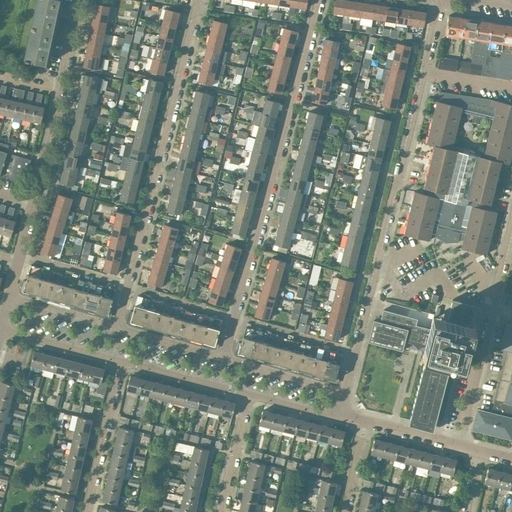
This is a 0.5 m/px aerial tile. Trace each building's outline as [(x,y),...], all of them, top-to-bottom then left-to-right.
[(58,0),(37,0),(37,3),(38,3),(37,9),(55,13),(57,8),(58,0)] [(307,0),(291,0),(290,6),(306,9),(307,0)] [(349,15),(351,1),(341,0),(335,0),(333,13),(349,15)] [(361,17),(363,3),(351,1),(349,15),(361,17)] [(372,19),(374,5),(363,3),(361,17),(372,19)] [(110,7),(96,4),(93,19),(106,22),(110,7)] [(384,21),(386,7),(374,5),(372,19),(384,21)] [(396,22),(398,9),(386,7),(384,21),(396,22)] [(56,13),(55,13),(37,9),(34,19),(33,19),(32,26),(52,30),(54,24),(53,24),(54,18),(55,18),(56,18),(57,14),(56,14),(56,13)] [(407,24),(410,10),(398,9),(396,22),(407,24)] [(166,10),(162,24),(175,28),(179,13),(166,10)] [(425,16),(425,13),(410,10),(407,24),(423,27),(425,18),(425,16)] [(464,38),(467,19),(461,18),(461,17),(455,16),(455,17),(450,16),(448,16),(445,35),(464,38)] [(104,34),(106,22),(93,19),(91,31),(104,34)] [(475,40),(478,21),(477,21),(477,20),(471,19),(471,20),(467,19),(464,38),(474,39),(475,40)] [(213,20),(210,35),(223,38),(227,24),(213,20)] [(483,76),(492,23),(491,23),(491,22),(485,21),(485,22),(478,21),(475,40),(474,39),(471,63),(469,74),(483,76)] [(497,78),(506,25),(505,25),(505,24),(499,23),(499,24),(492,23),(483,76),(497,78)] [(172,39),(175,28),(162,24),(159,36),(172,39)] [(511,80),(511,74),(511,26),(506,25),(497,78),(511,80)] [(50,40),(52,30),(32,26),(30,36),(31,36),(29,42),(48,46),(49,40),(50,40)] [(293,47),(297,32),(284,28),(280,43),(293,47)] [(102,45),(104,34),(91,31),(88,42),(102,45)] [(220,50),(223,38),(210,35),(207,46),(220,50)] [(169,51),(172,39),(159,36),(156,47),(169,51)] [(325,39),(322,54),(335,57),(339,42),(325,39)] [(49,46),(48,46),(29,42),(27,52),(26,52),(25,61),(33,63),(44,65),(46,56),(47,51),(48,51),(48,50),(49,51),(50,47),(49,46)] [(99,57),(102,45),(88,42),(86,54),(99,57)] [(290,58),(293,47),(280,43),(277,54),(290,58)] [(397,43),(393,58),(407,61),(410,47),(397,43)] [(166,62),(169,51),(156,47),(150,46),(147,57),(153,59),(166,62)] [(227,51),(220,50),(207,46),(204,58),(217,61),(224,63),(227,51)] [(360,63),(363,52),(356,51),(354,61),(360,63)] [(104,58),(99,57),(86,54),(83,66),(97,69),(101,70),(104,58)] [(287,69),(290,58),(277,54),(274,66),(287,69)] [(333,69),(335,57),(322,54),(319,66),(333,69)] [(215,73),(217,61),(204,58),(201,69),(215,73)] [(404,73),(407,61),(393,58),(390,69),(404,73)] [(440,58),(437,68),(456,71),(457,61),(440,58)] [(163,75),(166,62),(153,59),(150,71),(163,75)] [(118,66),(115,77),(122,78),(123,75),(125,68),(125,66),(126,63),(121,62),(119,61),(118,66)] [(359,70),(360,63),(354,61),(352,68),(359,70)] [(471,63),(461,61),(460,72),(469,74),(471,63)] [(284,81),(287,69),(274,66),(271,77),(284,81)] [(331,80),(333,69),(319,66),(317,77),(331,80)] [(401,84),(404,73),(390,69),(384,68),(381,79),(388,81),(401,84)] [(212,85),(215,73),(201,69),(198,82),(212,85)] [(98,77),(85,74),(81,88),(95,91),(98,77)] [(281,93),(284,81),(271,77),(267,90),(281,93)] [(328,92),(331,80),(317,77),(315,89),(328,92)] [(162,82),(149,79),(145,92),(159,96),(162,82)] [(398,96),(401,84),(388,81),(385,93),(398,96)] [(0,114),(4,115),(8,96),(5,95),(7,86),(2,85),(0,91),(0,114)] [(352,97),(355,86),(348,85),(345,96),(352,97)] [(13,117),(19,89),(14,88),(12,97),(8,96),(4,115),(13,117)] [(92,104),(95,91),(81,88),(78,101),(92,104)] [(22,119),(26,100),(22,99),(24,90),(19,89),(13,117),(22,119)] [(325,104),(328,92),(315,89),(312,101),(325,104)] [(31,121),(35,102),(31,101),(33,93),(28,91),(26,100),(22,119),(31,121)] [(196,91),(193,103),(206,107),(209,94),(196,91)] [(156,109),(159,96),(145,92),(142,105),(156,109)] [(486,255),(497,212),(489,210),(501,162),(508,164),(511,149),(511,105),(492,100),(439,92),(426,144),(434,146),(422,194),(415,192),(404,235),(429,241),(431,232),(434,233),(436,233),(435,237),(446,243),(458,242),(459,237),(462,237),(464,238),(461,248),(476,252),(486,255)] [(41,123),(45,105),(40,103),(42,95),(37,93),(35,102),(31,121),(41,123)] [(395,109),(398,96),(385,93),(382,105),(395,109)] [(276,116),(279,103),(266,99),(263,112),(276,116)] [(89,117),(92,104),(78,101),(75,114),(89,117)] [(203,120),(206,107),(193,103),(190,116),(203,120)] [(153,122),(156,109),(142,105),(139,118),(153,122)] [(273,129),(276,116),(263,112),(259,125),(273,129)] [(309,112),(306,124),(319,128),(323,115),(309,112)] [(86,130),(89,117),(75,114),(72,127),(86,130)] [(200,133),(203,120),(190,116),(187,129),(200,133)] [(349,124),(356,126),(357,123),(358,118),(350,116),(349,124)] [(377,117),(373,130),(387,134),(390,121),(377,117)] [(150,134),(153,122),(139,118),(136,131),(150,134)] [(316,141),(319,128),(306,124),(303,137),(316,141)] [(269,142),(273,129),(259,125),(256,138),(269,142)] [(83,143),(86,130),(72,127),(69,140),(83,143)] [(197,146),(200,133),(187,129),(183,143),(197,146)] [(384,147),(387,134),(373,130),(370,143),(384,147)] [(146,147),(150,134),(136,131),(133,144),(146,147)] [(313,154),(316,141),(303,137),(299,150),(313,154)] [(266,155),(269,142),(256,138),(252,151),(266,155)] [(80,156),(83,143),(69,140),(66,153),(80,156)] [(29,167),(31,160),(6,153),(9,145),(0,142),(0,176),(23,184),(25,177),(24,177),(27,167),(29,167)] [(143,160),(146,147),(133,144),(126,142),(123,155),(130,157),(143,160)] [(194,159),(197,146),(183,143),(180,156),(194,159)] [(381,160),(384,147),(370,143),(367,156),(381,160)] [(322,160),(323,157),(313,154),(299,150),(296,163),(309,167),(311,160),(321,163),(322,160)] [(262,168),(266,155),(252,151),(249,164),(262,168)] [(342,151),(339,162),(345,164),(348,153),(342,151)] [(77,169),(80,156),(66,153),(63,166),(77,169)] [(140,173),(143,160),(130,157),(123,155),(120,168),(127,170),(140,173)] [(191,172),(194,159),(180,156),(177,169),(191,172)] [(377,173),(381,160),(367,156),(364,169),(377,173)] [(306,180),(309,167),(296,163),(292,176),(306,180)] [(259,180),(262,168),(249,164),(245,177),(259,180)] [(73,185),(77,169),(63,166),(59,182),(73,185)] [(187,185),(191,172),(177,169),(174,182),(187,185)] [(374,186),(377,173),(364,169),(361,182),(374,186)] [(137,186),(140,173),(127,170),(123,183),(137,186)] [(302,193),(306,180),(292,176),(289,189),(302,193)] [(255,193),(259,180),(245,177),(242,190),(255,193)] [(116,187),(117,180),(101,178),(100,184),(116,187)] [(184,198),(187,185),(174,182),(171,195),(184,198)] [(371,199),(374,186),(361,182),(357,195),(371,199)] [(133,203),(137,186),(123,183),(119,199),(133,203)] [(303,207),(307,194),(302,193),(289,189),(285,202),(299,206),(303,207)] [(252,206),(255,193),(242,190),(239,203),(252,206)] [(72,198),(58,194),(55,206),(68,210),(72,198)] [(180,214),(184,198),(171,195),(167,211),(180,214)] [(368,212),(371,199),(357,195),(354,208),(368,212)] [(89,215),(93,198),(87,197),(83,214),(89,215)] [(205,218),(209,205),(197,202),(193,214),(205,218)] [(296,219),(299,206),(285,202),(282,215),(296,219)] [(249,219),(252,206),(239,203),(235,216),(249,219)] [(65,221),(68,210),(55,206),(51,217),(65,221)] [(11,237),(16,218),(12,217),(15,208),(10,207),(7,216),(1,234),(11,237)] [(365,225),(368,212),(354,208),(351,221),(365,225)] [(130,215),(117,212),(114,223),(127,227),(130,215)] [(292,231),(296,219),(282,215),(279,228),(292,231)] [(244,235),(249,219),(235,216),(231,232),(244,235)] [(61,233),(65,221),(51,217),(48,228),(61,233)] [(361,238),(365,225),(351,221),(348,234),(361,238)] [(125,238),(127,227),(114,223),(111,235),(125,238)] [(178,229),(164,225),(161,236),(174,240),(178,229)] [(58,244),(61,233),(48,228),(44,240),(58,244)] [(288,248),(292,231),(279,228),(274,244),(288,248)] [(358,251),(361,238),(348,234),(345,247),(358,251)] [(122,250),(125,238),(111,235),(109,246),(122,250)] [(171,252),(174,240),(161,236),(158,248),(171,252)] [(54,256),(58,244),(44,240),(41,251),(54,256)] [(332,245),(320,242),(318,249),(331,252),(332,245)] [(227,244),(224,255),(237,260),(241,249),(227,244)] [(119,261),(122,250),(109,246),(106,258),(119,261)] [(354,267),(358,251),(345,247),(341,263),(354,267)] [(168,263),(171,252),(158,248),(154,259),(168,263)] [(233,271),(237,260),(224,255),(220,267),(233,271)] [(117,274),(119,261),(106,258),(103,270),(117,274)] [(272,258),(268,270),(281,274),(285,262),(272,258)] [(165,274),(168,263),(154,259),(151,271),(165,274)] [(311,264),(305,262),(300,279),(307,281),(311,264)] [(36,294),(43,268),(31,265),(26,281),(23,280),(23,281),(24,281),(22,288),(24,289),(23,291),(36,294)] [(316,286),(317,281),(321,267),(315,265),(314,266),(310,284),(316,286)] [(229,283),(233,271),(220,267),(216,278),(229,283)] [(48,298),(55,272),(43,268),(36,294),(48,298)] [(278,285),(281,274),(268,270),(265,281),(278,285)] [(161,286),(165,274),(151,271),(148,282),(161,286)] [(59,301),(67,275),(55,272),(48,298),(59,301)] [(72,305),(79,279),(67,275),(59,301),(72,305)] [(225,294),(229,283),(216,278),(212,289),(225,294)] [(339,278),(336,290),(350,293),(352,282),(339,278)] [(83,308),(91,282),(79,279),(72,305),(83,308)] [(275,296),(278,285),(265,281),(261,292),(275,296)] [(96,312),(103,286),(91,282),(83,308),(96,312)] [(315,292),(316,286),(310,284),(308,291),(307,295),(313,297),(315,292)] [(112,299),(115,289),(103,286),(96,312),(108,315),(109,313),(111,314),(113,307),(114,306),(111,305),(112,299)] [(221,306),(225,294),(212,289),(208,301),(221,306)] [(347,305),(350,293),(336,290),(333,301),(347,305)] [(271,308),(275,296),(261,292),(258,303),(271,308)] [(439,296),(433,295),(431,303),(437,304),(439,296)] [(142,325),(150,299),(138,296),(135,305),(133,312),(130,311),(130,312),(128,319),(131,320),(130,322),(142,325)] [(475,328),(472,327),(477,306),(475,305),(475,300),(477,300),(468,299),(462,297),(461,302),(452,299),(447,321),(433,317),(430,329),(416,325),(417,319),(390,312),(383,310),(380,322),(373,320),(368,342),(385,346),(403,351),(405,340),(417,343),(426,345),(422,357),(426,358),(411,414),(408,425),(433,432),(436,420),(451,365),(464,368),(475,328)] [(154,329),(162,303),(150,299),(142,325),(154,329)] [(344,316),(347,305),(333,301),(330,313),(344,316)] [(298,315),(301,304),(294,302),(292,314),(298,315)] [(166,332),(174,306),(162,303),(154,329),(166,332)] [(268,319),(271,308),(258,303),(254,316),(268,319)] [(178,335),(186,310),(174,306),(166,332),(178,335)] [(191,339),(199,313),(186,310),(178,335),(191,339)] [(202,342),(210,317),(199,313),(191,339),(202,342)] [(341,328),(344,316),(330,313),(327,324),(341,328)] [(219,329),(222,320),(210,317),(202,342),(215,346),(215,344),(217,345),(220,337),(217,336),(219,329)] [(304,333),(307,320),(301,318),(298,331),(304,333)] [(338,340),(341,328),(327,324),(324,337),(338,340)] [(511,325),(507,324),(501,349),(507,351),(492,413),(477,409),(472,430),(511,439),(511,441),(511,325)] [(251,356),(258,330),(246,327),(243,336),(241,343),(238,342),(238,343),(239,343),(237,350),(239,351),(238,352),(251,356)] [(263,360),(270,334),(258,330),(251,356),(263,360)] [(274,363),(282,337),(270,334),(263,360),(274,363)] [(287,366),(294,341),(282,337),(274,363),(287,366)] [(299,370),(306,344),(294,341),(287,366),(299,370)] [(311,373),(318,348),(306,344),(299,370),(311,373)] [(323,377),(330,351),(318,348),(311,373),(323,377)] [(496,393),(506,352),(494,350),(485,391),(496,393)] [(43,369),(46,355),(34,351),(30,365),(43,369)] [(338,371),(340,364),(342,355),(330,351),(323,377),(335,380),(336,379),(338,379),(340,372),(341,372),(338,371)] [(54,372),(58,358),(46,355),(43,369),(54,372)] [(66,374),(69,361),(58,358),(54,372),(66,374)] [(78,378),(81,364),(69,361),(66,374),(78,378)] [(89,380),(93,367),(81,364),(78,378),(89,380)] [(104,395),(109,377),(103,375),(104,370),(93,367),(89,380),(99,383),(96,393),(104,395)] [(139,394),(143,380),(130,376),(126,390),(139,394)] [(151,397),(155,383),(143,380),(139,394),(151,397)] [(12,393),(14,385),(0,381),(0,382),(0,395),(9,398),(11,392),(12,393)] [(163,400),(166,386),(155,383),(151,397),(163,400)] [(174,403),(177,389),(166,386),(163,400),(174,403)] [(185,406),(189,392),(177,389),(174,403),(185,406)] [(197,409),(201,395),(189,392),(185,406),(197,409)] [(7,407),(9,398),(0,395),(0,409),(7,412),(8,407),(7,407)] [(209,412),(213,398),(201,395),(197,409),(209,412)] [(221,415),(225,401),(213,398),(209,412),(221,415)] [(81,401),(78,412),(83,413),(86,402),(81,401)] [(232,418),(235,404),(225,401),(221,415),(232,418)] [(272,428),(276,414),(263,411),(259,425),(272,428)] [(72,421),(73,415),(61,412),(59,418),(72,421)] [(283,431),(287,417),(276,414),(272,428),(283,431)] [(88,434),(92,420),(77,416),(76,424),(77,425),(75,431),(88,434)] [(295,434),(299,420),(287,417),(283,431),(295,434)] [(307,437),(311,423),(299,420),(295,434),(307,437)] [(318,440),(321,426),(311,423),(307,437),(318,440)] [(329,443),(333,429),(321,426),(318,440),(329,443)] [(130,437),(132,430),(119,427),(116,441),(128,444),(129,437),(130,437)] [(341,446),(345,432),(333,429),(329,443),(341,446)] [(88,434),(75,431),(74,431),(73,436),(74,436),(73,443),(86,446),(88,434)] [(383,456),(386,443),(374,440),(372,453),(378,455),(378,456),(383,457),(383,456)] [(126,451),(128,444),(116,441),(113,453),(126,456),(128,451),(126,451)] [(193,453),(194,447),(189,445),(176,442),(175,448),(193,453)] [(83,458),(86,446),(73,443),(71,450),(70,449),(69,454),(83,458)] [(395,460),(395,459),(398,446),(386,443),(383,456),(389,458),(389,459),(395,460)] [(406,463),(406,462),(410,449),(398,446),(395,459),(402,461),(401,462),(406,463)] [(205,460),(208,450),(194,447),(193,453),(192,454),(194,454),(193,458),(205,460)] [(418,466),(418,465),(421,452),(410,449),(406,462),(413,464),(413,465),(418,466)] [(429,469),(429,468),(433,455),(421,452),(418,465),(424,467),(424,468),(429,469)] [(125,462),(126,456),(113,453),(110,465),(122,468),(124,461),(125,462)] [(80,469),(83,458),(69,454),(67,459),(69,460),(67,466),(80,469)] [(441,472),(442,471),(445,458),(433,455),(429,468),(436,470),(435,471),(441,472)] [(202,476),(205,460),(193,458),(192,461),(191,461),(190,466),(191,466),(189,473),(202,476)] [(457,461),(445,458),(442,471),(448,473),(447,474),(453,475),(457,461)] [(263,472),(264,465),(264,464),(250,460),(247,475),(260,478),(262,472),(263,472)] [(121,474),(122,468),(110,465),(107,476),(121,479),(122,475),(121,474)] [(77,481),(80,469),(67,466),(66,473),(64,473),(63,478),(77,481)] [(496,486),(497,485),(500,472),(487,469),(485,482),(491,484),(491,485),(496,486)] [(508,489),(508,488),(511,475),(500,472),(497,485),(503,487),(503,488),(508,489)] [(199,488),(202,476),(189,473),(188,480),(187,480),(185,484),(199,488)] [(258,485),(260,478),(247,475),(244,487),(259,490),(260,485),(258,485)] [(120,484),(121,479),(107,476),(104,488),(117,491),(119,484),(120,484)] [(74,493),(77,481),(63,478),(62,483),(63,483),(61,490),(74,493)] [(334,494),(337,483),(323,479),(321,487),(322,488),(321,491),(334,494)] [(197,499),(199,488),(185,484),(184,489),(185,490),(184,496),(197,499)] [(258,495),(259,490),(244,487),(242,499),(255,502),(257,495),(258,495)] [(115,497),(117,491),(104,488),(101,500),(115,504),(117,498),(115,497)] [(264,496),(275,498),(277,492),(265,490),(264,496)] [(331,509),(334,494),(321,491),(320,494),(319,494),(318,499),(320,499),(318,506),(331,509)] [(376,502),(378,494),(364,491),(361,506),(373,508),(375,502),(376,502)] [(194,511),(197,499),(184,496),(182,503),(181,503),(180,508),(194,511)] [(70,511),(73,500),(60,497),(58,503),(57,503),(56,508),(70,511)] [(253,508),(255,502),(242,499),(239,510),(246,511),(253,511),(254,508),(253,508)]
